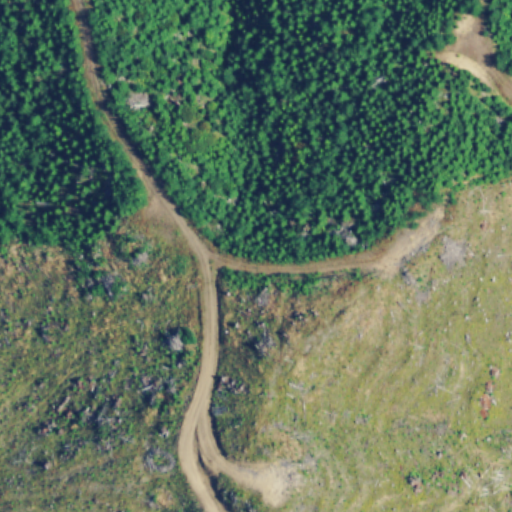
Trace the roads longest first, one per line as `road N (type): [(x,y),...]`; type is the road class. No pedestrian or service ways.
road 1 (track): [(412,240),(349,265),(297,274),(249,270),(201,252),(109,117),(96,84),(90,24),(77,0)]
road 2 (track): [(209,511),(185,480),(175,438),(195,371),(201,252)]
